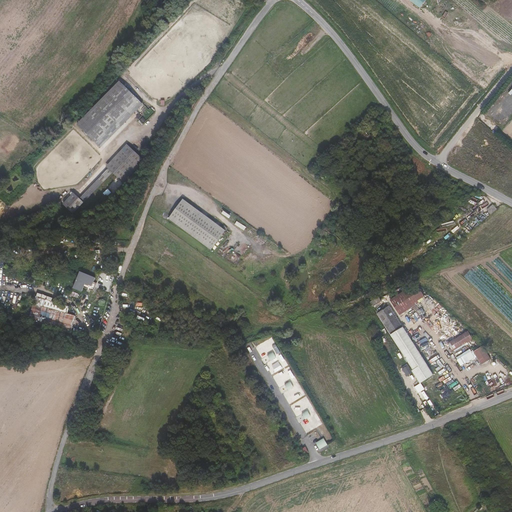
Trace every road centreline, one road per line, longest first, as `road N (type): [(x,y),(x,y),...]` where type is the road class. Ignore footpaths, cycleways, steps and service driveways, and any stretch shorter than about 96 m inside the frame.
road 1 (unclassified): [(48,511),(66,422),(143,218),(221,71)]
road 2 (secondary): [(63,511),(103,499),(241,490),(511,395)]
road 3 (track): [(511,247),(248,338),(188,346),(103,336)]
road 4 (unclassified): [(297,0),(434,162)]
road 5 (unclassified): [(511,67),(434,162)]
